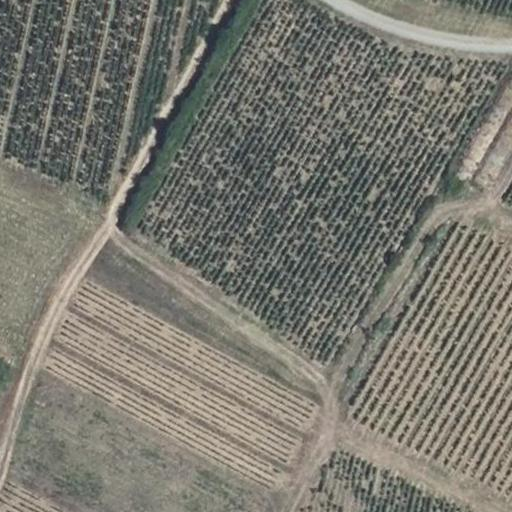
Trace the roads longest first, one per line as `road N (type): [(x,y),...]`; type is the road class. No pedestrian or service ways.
road 1 (track): [(232,0),(62,295),(20,399),(0,481)]
road 2 (track): [(333,0),(403,30),(511,46)]
